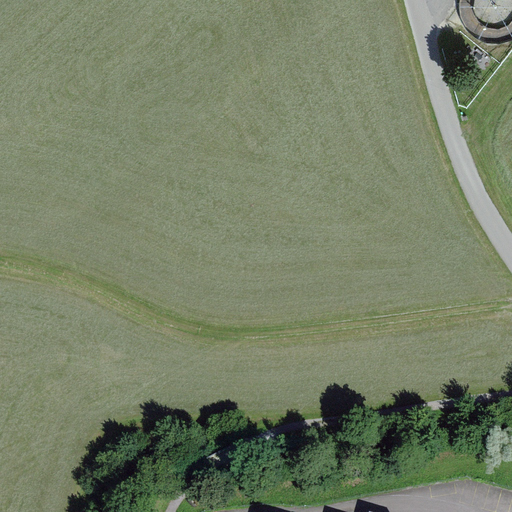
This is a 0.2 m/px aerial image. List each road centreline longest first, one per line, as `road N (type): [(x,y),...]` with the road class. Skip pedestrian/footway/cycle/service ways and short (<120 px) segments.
road 1 (track): [(0,262),(75,282),(205,335),(511,304)]
road 2 (track): [(416,0),(475,194),(511,252)]
